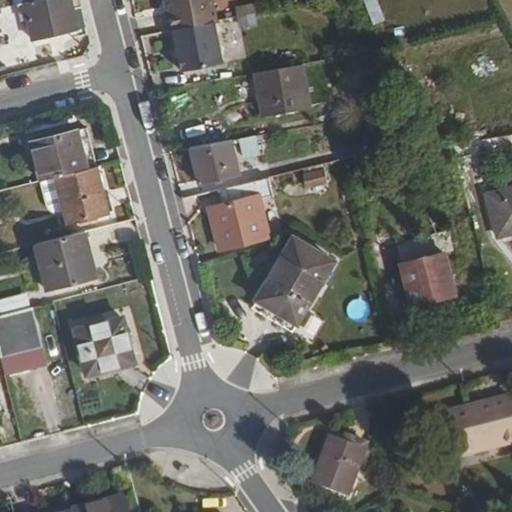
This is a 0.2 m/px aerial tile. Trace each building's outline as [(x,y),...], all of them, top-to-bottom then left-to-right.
[(35,0),(25,3),(33,38),(77,28),(71,7),(80,4),(79,0),(35,0)] [(166,10),(170,28),(172,27),(213,19),(216,18),(212,0),(168,0),(170,10),(166,10)] [(361,0),(372,24),(383,20),(375,0),(361,0)] [(255,4),(236,5),(238,27),(256,26),(255,4)] [(213,19),(172,27),(180,69),(222,61),(213,19)] [(257,70),(265,114),(313,105),(305,62),(257,70)] [(76,130),(86,168),(95,165),(96,165),(86,127),(76,130)] [(28,141),(38,181),(53,176),(86,168),(76,130),(28,141)] [(478,135),(451,142),(455,158),(482,150),(478,135)] [(256,138),(238,138),(238,155),(256,155),(256,138)] [(192,148),(200,184),(241,175),(234,140),(192,148)] [(320,154),(322,164),(339,160),(337,150),(320,154)] [(349,160),(352,175),(375,171),(371,155),(349,160)] [(53,176),(65,222),(106,211),(95,165),(86,168),(53,176)] [(321,168),(301,174),(306,190),(326,184),(321,168)] [(280,180),(283,193),(303,188),(300,176),(280,180)] [(211,206),(222,248),(260,238),(250,198),(272,192),(268,177),(219,189),(222,204),(211,206)] [(511,187),(487,193),(497,236),(511,231),(511,187)] [(397,244),(412,305),(455,294),(444,254),(455,252),(450,231),(397,244)] [(35,244),(46,290),(86,280),(81,257),(90,255),(84,232),(35,244)] [(295,236),(251,306),(291,330),(333,260),(295,236)] [(81,257),(86,280),(95,277),(90,255),(81,257)] [(0,316),(0,355),(1,360),(41,349),(30,308),(0,316)] [(75,331),(86,374),(132,362),(121,319),(75,331)] [(469,411),(479,451),(511,443),(511,402),(509,395),(488,400),(489,405),(469,411)] [(488,400),(468,405),(469,411),(489,405),(488,400)] [(447,411),(458,456),(479,451),(469,411),(468,405),(447,411)] [(332,433),(314,482),(348,495),(366,446),(332,433)] [(71,506),(72,510),(123,498),(121,492),(71,504),(71,506)] [(72,511),(126,511),(123,498),(72,510),(72,511)]
